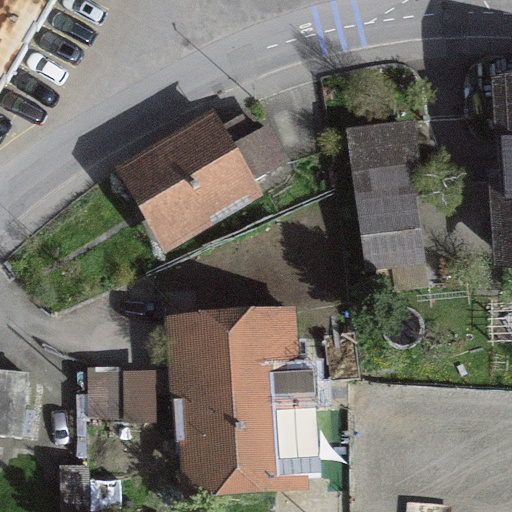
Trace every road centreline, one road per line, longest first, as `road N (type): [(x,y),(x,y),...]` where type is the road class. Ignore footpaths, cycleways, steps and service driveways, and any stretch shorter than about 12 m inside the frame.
road 1 (residential): [(0,197),(86,134),(254,50)]
road 2 (residential): [(254,50),(427,2)]
